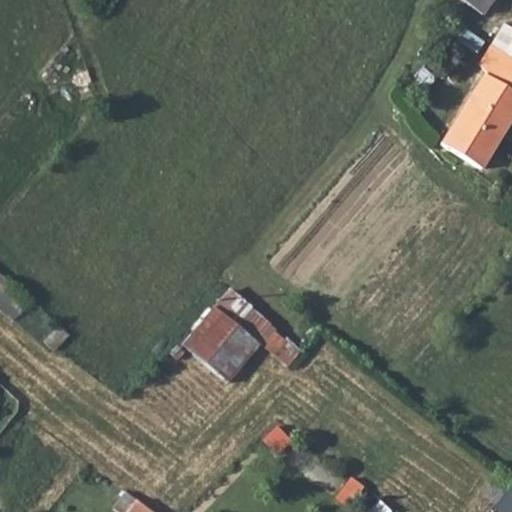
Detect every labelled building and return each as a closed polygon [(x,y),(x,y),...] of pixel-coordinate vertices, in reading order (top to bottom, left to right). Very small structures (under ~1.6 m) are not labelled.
[(454,0),(484,20),(497,0),(454,0)] [(493,44),(479,64),(485,71),(492,79),(511,89),(511,42),(506,52),(493,44)] [(511,89),(492,79),(485,71),(455,126),(454,129),(445,145),(486,170),(511,123),(511,89)] [(0,271),(0,308),(16,321),(34,298),(0,271)] [(228,291),(213,309),(257,346),(285,369),(300,352),(228,291)] [(213,309),(183,345),(228,382),(257,346),(213,309)] [(327,331),(294,370),(318,391),(352,353),(327,331)] [(158,511),(138,498),(128,511),(158,511)] [(378,499),(371,511),(388,511),(391,507),(378,499)]
